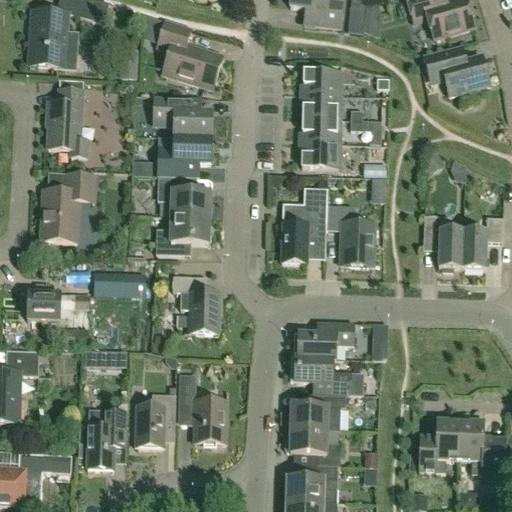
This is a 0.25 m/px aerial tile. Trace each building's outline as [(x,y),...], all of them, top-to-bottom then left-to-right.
[(341,8),(327,6),(327,0),(290,0),(289,13),(315,16),(313,31),(338,34),(341,8)] [(464,2),(438,9),(435,0),(415,0),(405,3),(412,28),(427,24),(432,44),(473,33),(464,2)] [(103,29),(108,10),(79,2),(78,8),(77,8),(74,22),(103,29)] [(67,38),(68,20),(32,17),(28,72),(75,75),(78,39),(67,38)] [(170,58),(163,79),(212,95),(222,62),(186,51),(191,36),(165,27),(157,53),(170,58)] [(132,80),(132,52),(113,53),(113,80),(132,80)] [(488,91),(480,61),(453,68),(450,55),(423,62),(430,90),(444,87),(448,101),(488,91)] [(340,101),(340,77),(303,76),(302,101),(340,101)] [(377,95),(389,95),(389,84),(377,84),(377,95)] [(59,86),(58,109),(48,109),(47,126),(49,126),(48,155),(71,157),(71,162),(86,163),(87,148),(77,147),(78,131),(81,131),(83,87),(59,86)] [(339,126),(340,101),(302,101),(302,125),(339,126)] [(211,145),(211,119),(199,118),(200,104),(154,103),(153,131),(173,132),(173,143),(211,145)] [(351,126),(362,127),(362,116),(351,116),(351,126)] [(339,150),(339,126),(302,125),(301,149),(339,150)] [(362,136),(362,127),(351,126),(351,136),(362,136)] [(210,170),(211,145),(173,143),(172,169),(158,168),(158,183),(186,184),(186,170),(210,170)] [(338,174),(339,150),(301,149),(301,174),(338,174)] [(380,177),(380,163),(358,163),(358,176),(380,177)] [(93,209),(95,182),(49,180),(48,197),(43,197),(40,247),(76,249),(78,208),(93,209)] [(209,198),(185,197),(186,184),(158,183),(157,207),(171,208),(171,223),(209,225),(209,198)] [(374,272),(376,229),(352,228),(352,212),(327,211),(326,236),(340,236),(339,271),(374,272)] [(452,274),(462,274),(463,237),(449,236),(449,223),(424,222),(423,256),(439,257),(438,274),(442,274),(442,278),(452,278),(452,274)] [(208,250),(209,225),(171,223),(170,236),(156,235),(155,261),(183,261),(184,249),(208,250)] [(486,238),(463,237),(462,274),(485,275),(486,248),(502,248),(503,224),(487,224),(486,238)] [(325,246),(326,230),(283,229),(281,269),(307,270),(308,246),(325,246)] [(173,298),(181,298),(181,315),(190,316),(189,339),(218,339),(219,298),(206,298),(206,283),(173,282),(173,298)] [(28,299),(27,326),(60,327),(61,300),(28,299)] [(94,301),(90,301),(72,301),(72,314),(89,314),(89,313),(94,313),(94,301)] [(354,329),(329,329),(317,328),(317,340),(299,340),(293,339),(292,363),(335,365),(335,352),(353,352),(354,329)] [(88,353),(88,336),(63,335),(63,352),(88,353)] [(39,382),(39,358),(7,358),(6,376),(0,376),(0,429),(20,430),(21,381),(39,382)] [(335,366),(335,365),(292,363),(289,363),(288,387),(295,388),(312,388),(312,400),(318,400),(324,400),(346,401),(349,401),(350,378),(332,378),(333,365),(335,366)] [(226,450),(227,407),(195,406),(196,381),(179,381),(178,412),(194,413),(193,449),(226,450)] [(175,429),(176,401),(152,400),(152,412),(137,412),(135,453),(163,453),(164,428),(175,429)] [(327,436),(340,437),(341,413),(346,413),(346,401),(324,400),(318,400),(318,412),(291,411),(291,435),(327,436)] [(126,461),(126,453),(126,446),(127,418),(102,418),(89,417),(88,433),(87,475),(113,476),(114,461),(126,461)] [(458,467),(460,427),(436,426),(436,442),(420,441),(420,448),(419,477),(445,478),(445,466),(458,467)] [(505,482),(506,451),(506,444),(483,443),(483,427),(460,427),(458,467),(472,467),(471,480),(481,480),(481,481),(505,482)] [(326,448),(327,436),(291,435),(290,459),(316,460),(316,472),(338,473),(340,473),(341,448),(326,448)] [(41,509),(43,479),(72,480),(73,462),(20,459),(19,475),(9,474),(9,477),(0,476),(0,510),(21,511),(23,511),(24,508),(41,509)] [(337,497),(338,473),(316,472),(314,472),(314,484),(287,483),(286,507),(337,508),(337,497)] [(455,511),(472,511),(472,497),(456,496),(455,511)]
